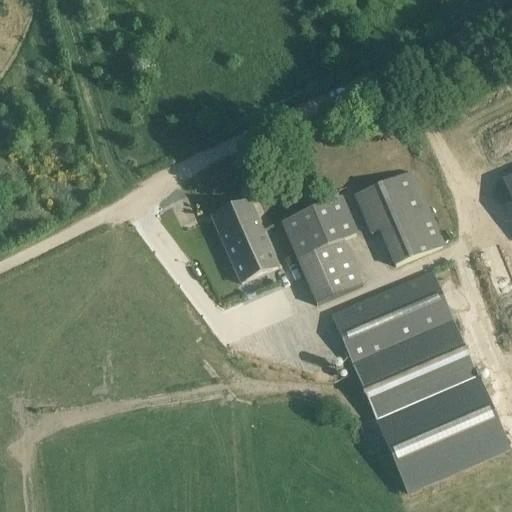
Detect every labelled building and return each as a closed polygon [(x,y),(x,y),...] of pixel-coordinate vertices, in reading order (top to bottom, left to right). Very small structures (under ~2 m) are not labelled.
[(444,248),(428,211),(413,175),(355,199),(370,236),(380,232),(396,269),(444,248)] [(363,287),(344,243),(358,237),(342,200),(281,226),(317,308),(363,287)] [(225,250),(262,233),(249,204),(212,220),(225,250)] [(262,233),(225,250),(241,286),(278,270),(262,233)] [(433,275),(331,318),(378,427),(479,384),(433,275)] [(479,384),(378,427),(408,497),(508,453),(479,384)]
